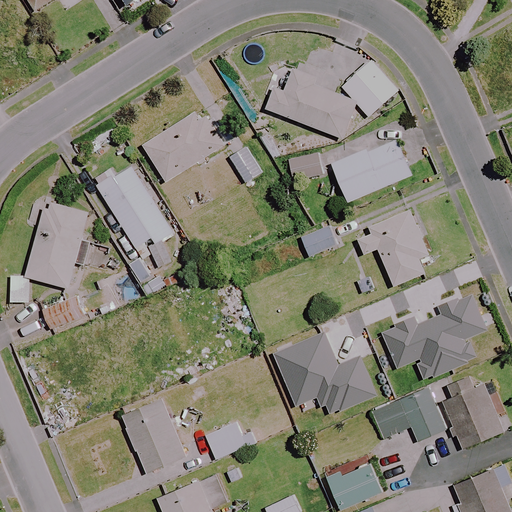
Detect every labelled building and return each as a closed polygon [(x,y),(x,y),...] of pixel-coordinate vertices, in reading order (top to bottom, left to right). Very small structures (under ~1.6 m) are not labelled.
[(0,7),(11,1),(10,0),(0,0),(0,57),(16,48),(0,20),(0,7)] [(55,0),(27,0),(35,12),(55,0)] [(296,65),(293,64),(272,73),(262,98),(269,100),(265,110),(342,140),(356,105),(369,119),(399,92),(371,62),(346,85),(296,65)] [(201,120),(197,114),(143,147),(166,184),(225,147),(206,118),(201,120)] [(411,178),(396,141),(333,166),(347,203),(411,178)] [(261,175),(247,151),(231,161),(245,185),(261,175)] [(322,175),(317,154),(289,162),(294,182),(322,175)] [(173,235),(132,168),(98,189),(135,249),(152,239),(156,245),(173,235)] [(88,214),(47,203),(26,279),(69,290),(76,264),(84,267),(90,244),(81,242),(88,214)] [(428,255),(410,209),(364,227),(368,235),(356,240),(363,257),(378,251),(393,288),(425,275),(419,259),(428,255)] [(337,247),(329,227),(301,239),(310,258),(337,247)] [(30,283),(10,283),(10,305),(30,305),(30,283)] [(472,363),(442,288),(385,311),(396,338),(413,331),(433,379),(472,363)] [(84,319),(77,298),(43,309),(50,330),(84,319)] [(375,327),(367,308),(339,319),(347,338),(375,327)] [(171,339),(161,310),(134,319),(145,349),(171,339)] [(144,385),(128,345),(64,371),(80,411),(144,385)] [(472,389),(468,379),(448,386),(453,400),(444,403),(462,450),(502,434),(484,385),(472,389)] [(445,431),(427,390),(372,414),(383,440),(411,428),(417,443),(445,431)] [(186,458),(162,400),(122,417),(147,475),(186,458)] [(246,448),(235,423),(205,436),(216,461),(246,448)] [(382,494),(371,466),(329,483),(340,511),(382,494)] [(509,511),(494,471),(456,486),(466,511),(509,511)] [(227,503),(216,476),(158,500),(163,511),(211,511),(211,510),(227,503)] [(298,511),(292,497),(266,508),(267,511),(298,511)]
